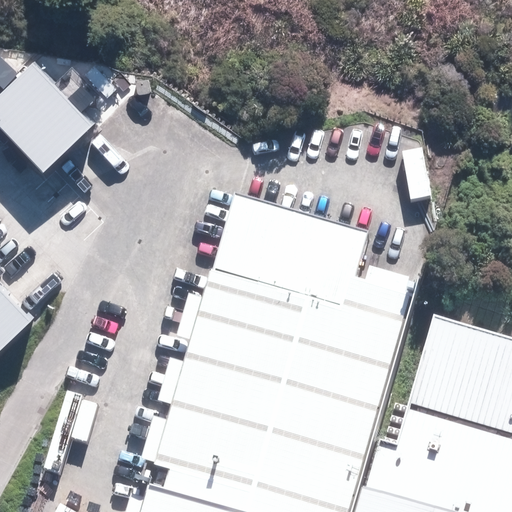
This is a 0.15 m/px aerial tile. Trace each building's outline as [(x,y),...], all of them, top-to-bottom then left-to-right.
[(34,59),(0,92),(0,119),(52,172),(99,125),(34,59)] [(149,511),(354,511),(431,260),(243,203),(149,511)] [(0,354),(37,320),(0,280),(0,354)] [(511,511),(511,339),(439,317),(387,489),(462,511),(511,511)] [(379,511),(462,511),(387,489),(379,511)]
